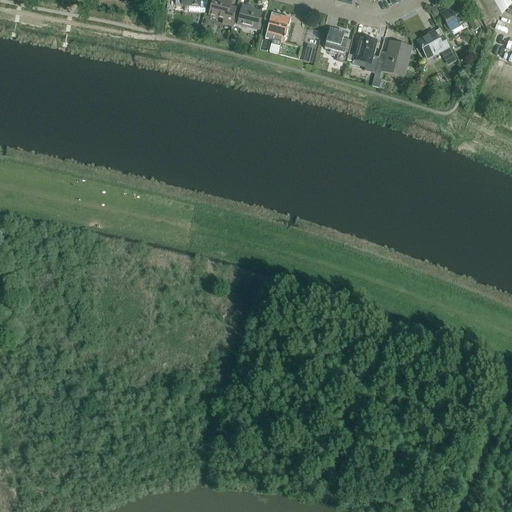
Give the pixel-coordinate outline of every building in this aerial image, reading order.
[(175,0),(175,5),(189,6),(189,12),(204,13),(207,2),(200,2),(200,0),(175,0)] [(223,19),(222,25),(232,27),(236,10),(230,9),(231,3),(218,0),(213,0),(209,15),(223,19)] [(501,13),(493,0),(471,0),(487,28),(501,13)] [(493,0),(501,13),(511,2),(511,1),(511,0),(493,0)] [(460,3),(454,7),(454,8),(442,15),(442,14),(441,14),(451,31),(451,30),(451,29),(464,22),(464,23),(470,20),(460,3)] [(238,25),(257,30),(262,13),(249,10),(249,8),(243,6),(238,25)] [(270,53),(299,60),(302,49),(284,44),(288,31),(286,30),(287,27),(289,27),(291,19),(272,14),(265,39),(273,41),(270,53)] [(469,24),(473,30),(479,27),(475,20),(469,24)] [(332,51),(331,54),(338,56),(337,56),(336,61),(346,63),(345,65),(346,65),(352,43),(345,42),(344,44),(342,43),(345,33),(329,29),(324,49),(332,51)] [(430,36),(418,42),(427,59),(449,47),(443,36),(438,38),(434,32),(429,34),(430,36)] [(497,33),(492,51),(489,57),(498,60),(506,36),(497,33)] [(360,37),(353,63),(365,66),(364,71),(374,74),(379,58),(373,56),(376,42),(360,37)] [(384,71),(383,73),(389,74),(391,68),(404,71),(410,49),(391,44),(388,54),(387,59),(385,66),(384,71)] [(313,63),(316,52),(307,50),(304,60),(313,63)] [(372,86),(379,88),(381,80),(374,78),(372,86)]
